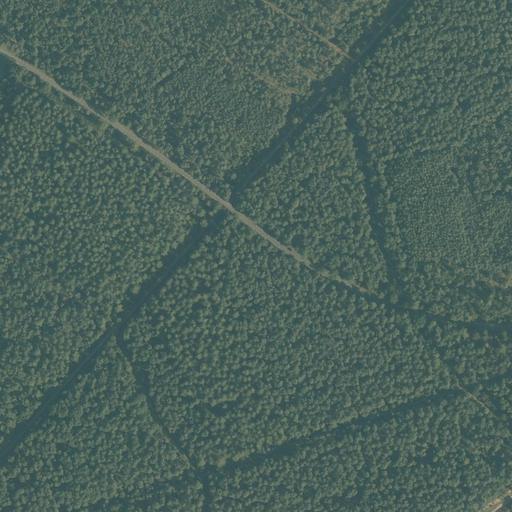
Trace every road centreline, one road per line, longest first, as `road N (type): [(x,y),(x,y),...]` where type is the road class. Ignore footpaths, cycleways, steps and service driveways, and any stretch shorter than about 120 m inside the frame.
road 1 (unclassified): [(511,329),(428,316),(357,290),(0,50)]
road 2 (track): [(226,202),(118,333),(157,417),(199,476)]
road 3 (track): [(464,387),(199,476)]
road 4 (track): [(226,202),(407,0)]
road 5 (track): [(122,322),(0,459)]
